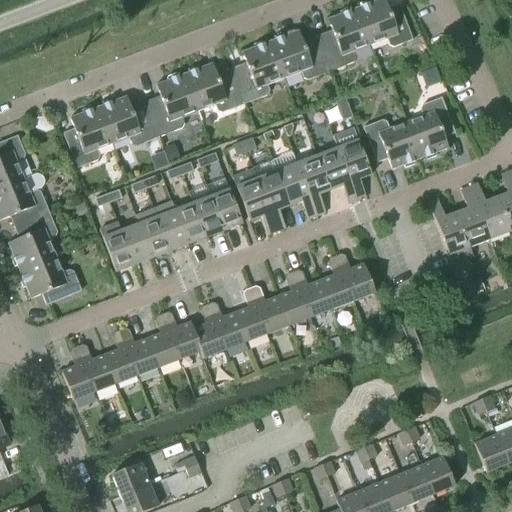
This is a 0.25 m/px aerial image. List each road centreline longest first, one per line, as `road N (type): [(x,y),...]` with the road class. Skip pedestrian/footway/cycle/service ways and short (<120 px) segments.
road 1 (residential): [(20,345),(502,164)]
road 2 (residential): [(310,0),(0,119)]
road 3 (residential): [(87,511),(20,345)]
road 4 (residential): [(502,164),(432,0)]
